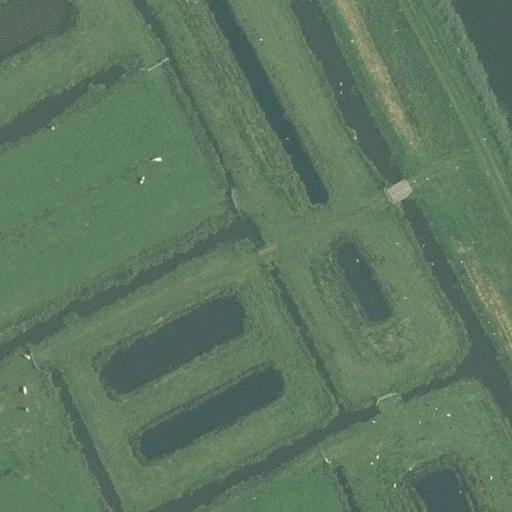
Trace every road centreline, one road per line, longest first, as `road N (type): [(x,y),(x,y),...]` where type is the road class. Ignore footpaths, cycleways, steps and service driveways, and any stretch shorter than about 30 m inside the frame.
road 1 (track): [(53,511),(20,425),(27,365),(386,194)]
road 2 (track): [(405,0),(511,221)]
